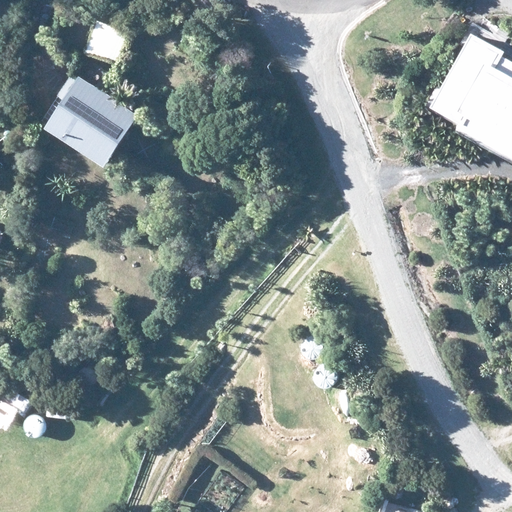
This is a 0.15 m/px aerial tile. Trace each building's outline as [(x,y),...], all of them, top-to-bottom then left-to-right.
[(84,44),(113,56),(121,34),(92,23),(84,44)] [(511,47),(476,29),(436,102),(511,142),(511,47)] [(133,105),(75,67),(44,115),(102,152),(133,105)] [(29,415),(38,401),(0,376),(0,422),(9,429),(21,410),(29,415)] [(52,400),(50,416),(79,419),(81,403),(52,400)] [(75,511),(105,469),(92,460),(55,511),(75,511)]
